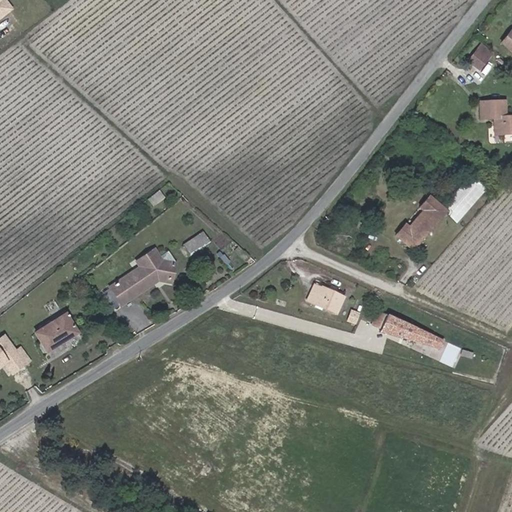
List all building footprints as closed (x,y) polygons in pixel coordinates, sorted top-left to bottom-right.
[(0,0),(0,18),(11,9),(3,0),(0,0)] [(511,31),(511,34),(508,33),(500,43),(511,52),(511,31)] [(478,70),(492,53),(480,44),(467,60),(478,70)] [(494,135),(511,133),(511,116),(505,117),(504,101),(479,102),(480,119),(493,118),(494,135)] [(457,221),(485,189),(469,176),(449,199),(452,202),(445,211),(457,221)] [(153,205),(163,197),(157,191),(148,199),(153,205)] [(412,250),(445,211),(428,197),(419,208),(422,211),(408,228),(404,225),(395,235),(412,250)] [(208,241),(202,233),(198,236),(203,244),(208,241)] [(188,255),(203,244),(198,236),(182,247),(188,255)] [(249,257),(238,246),(234,251),(245,262),(249,257)] [(121,305),(154,284),(151,280),(155,278),(157,281),(163,282),(171,276),(173,271),(167,262),(161,261),(154,250),(135,262),(139,267),(109,288),(121,305)] [(213,277),(208,270),(201,275),(206,282),(213,277)] [(335,314),(342,297),(321,287),(320,288),(314,286),(307,301),(335,314)] [(393,325),(395,320),(377,312),(372,325),(379,328),(389,332),(393,325)] [(46,352),(77,333),(65,314),(34,333),(46,352)] [(0,361),(2,361),(12,374),(24,365),(15,352),(3,336),(0,338),(0,361)] [(29,361),(19,348),(15,352),(24,365),(29,361)]
